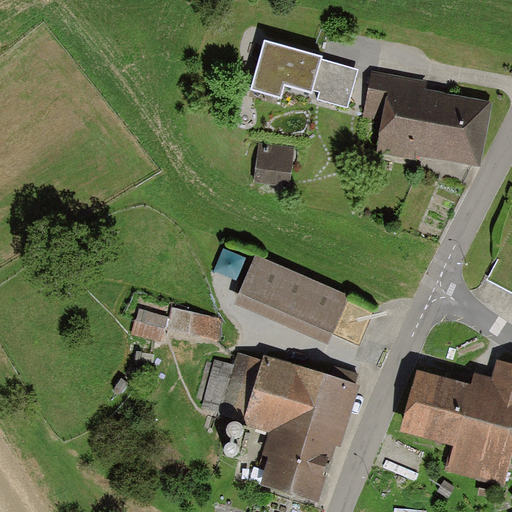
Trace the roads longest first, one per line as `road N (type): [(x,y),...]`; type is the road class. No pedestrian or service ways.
road 1 (tertiary): [(435,286),(342,511)]
road 2 (tertiary): [(511,135),(435,286)]
